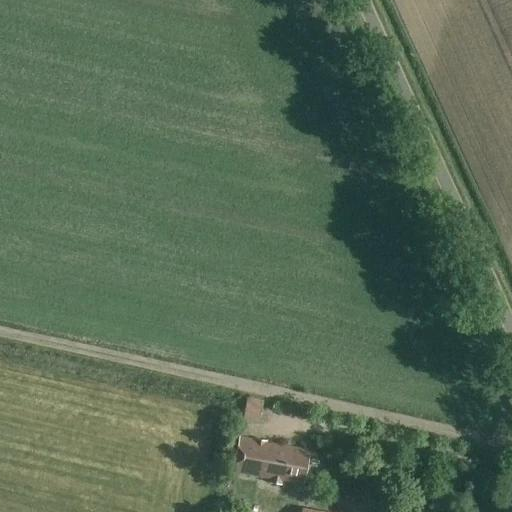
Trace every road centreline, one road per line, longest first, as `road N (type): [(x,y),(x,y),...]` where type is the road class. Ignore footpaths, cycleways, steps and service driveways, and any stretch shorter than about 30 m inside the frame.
road 1 (track): [(0,332),(511,443)]
road 2 (unclassified): [(511,332),(361,0)]
